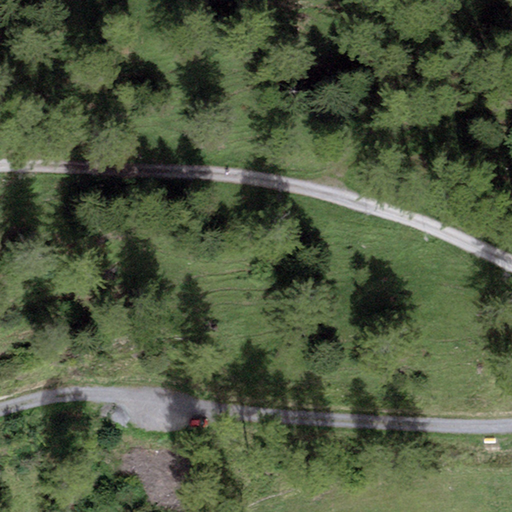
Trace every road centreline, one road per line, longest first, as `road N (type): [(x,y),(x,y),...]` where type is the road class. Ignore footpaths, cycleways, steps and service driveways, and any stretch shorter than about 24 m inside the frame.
road 1 (track): [(0,162),(234,178),(424,235),(511,273)]
road 2 (track): [(0,409),(50,395),(134,392),(210,410),(511,425)]
